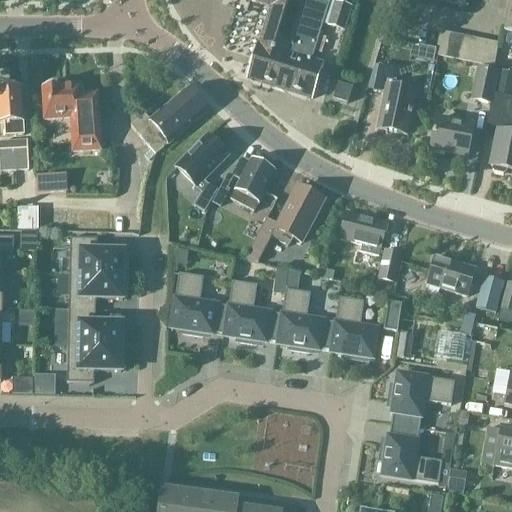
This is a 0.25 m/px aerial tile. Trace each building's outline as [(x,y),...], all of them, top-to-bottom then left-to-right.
[(246,0),(246,1),(268,8),(245,81),(310,101),(322,65),(309,61),(326,4),(311,0),(246,0)] [(343,31),(349,8),(333,4),(327,27),(343,31)] [(445,58),(450,35),(438,32),(433,56),(445,58)] [(457,61),(462,37),(450,35),(445,58),(457,61)] [(468,63),(473,39),(462,37),(457,61),(468,63)] [(481,65),(485,42),(473,39),(468,63),(481,65)] [(497,44),(485,42),(481,65),(493,68),(497,44)] [(406,137),(414,93),(394,89),(398,71),(378,67),(373,92),(383,94),(375,131),(406,137)] [(498,73),(476,68),(469,102),(491,106),(498,73)] [(346,105),(351,89),(337,84),(332,101),(346,105)] [(97,95),(80,96),(79,87),(42,90),(43,121),(70,120),(72,154),(100,153),(97,95)] [(6,137),(22,136),(19,89),(0,90),(0,123),(5,123),(6,137)] [(152,156),(204,114),(184,91),(146,123),(141,117),(128,128),(152,156)] [(490,107),(489,109),(484,134),(495,136),(489,168),(492,169),(491,172),(493,174),(502,176),(505,174),(505,172),(511,172),(511,98),(494,95),(491,107),(490,107)] [(465,158),(471,129),(434,121),(429,151),(465,158)] [(215,141),(210,141),(207,138),(176,169),(201,194),(193,208),(203,214),(216,192),(206,186),(201,182),(226,157),(221,152),(221,147),(215,141)] [(246,163),(240,160),(231,178),(237,181),(227,200),(251,212),(271,173),(247,161),(246,163)] [(300,242),(321,203),(295,189),(269,236),(286,245),(291,237),(300,242)] [(28,194),(27,216),(47,217),(48,195),(28,194)] [(378,256),(385,221),(343,213),(339,238),(362,242),(360,252),(378,256)] [(28,218),(28,239),(44,239),(44,218),(28,218)] [(3,253),(12,253),(12,239),(0,238),(0,275),(2,275),(3,253)] [(69,241),(68,277),(127,278),(127,258),(122,258),(123,254),(96,253),(96,241),(69,241)] [(377,282),(380,282),(378,292),(391,294),(392,285),(394,286),(401,256),(383,252),(377,282)] [(466,297),(474,270),(432,258),(424,285),(466,297)] [(181,337),(202,340),(202,335),(212,337),(212,335),(223,337),(227,308),(199,305),(202,279),(177,276),(169,330),(182,332),(181,337)] [(122,298),(126,298),(127,278),(68,277),(67,313),(94,313),(95,301),(121,302),(122,298)] [(484,278),(476,309),(497,315),(505,284),(484,278)] [(231,284),(227,308),(223,337),(223,338),(232,340),(231,344),(252,347),(252,343),(262,344),(262,343),(273,344),(272,346),(276,346),(280,317),(252,312),(256,287),(231,284)] [(511,285),(506,284),(500,312),(511,314),(511,285)] [(326,353),(326,354),(329,354),(334,325),(305,320),(309,295),(284,292),(280,317),(276,346),(285,348),(285,352),(305,355),(306,351),(315,352),(315,351),(326,353)] [(337,300),(334,325),(329,354),(339,356),(338,360),(359,364),(359,359),(372,361),(377,331),(359,328),(363,303),(337,300)] [(382,332),(396,334),(400,306),(386,303),(382,332)] [(121,330),(121,326),(94,325),(94,313),(67,313),(66,349),(125,350),(126,330),(121,330)] [(482,313),(477,326),(494,332),(499,319),(482,313)] [(461,362),(465,338),(440,333),(436,358),(461,362)] [(408,361),(412,337),(398,335),(395,358),(408,361)] [(125,370),(125,350),(66,349),(66,385),(93,385),(93,373),(120,374),(120,370),(125,370)] [(511,371),(508,370),(502,409),(511,410),(511,371)] [(391,415),(390,427),(418,431),(423,403),(450,407),(453,384),(447,383),(396,375),(394,388),(390,387),(387,405),(392,406),(390,415),(391,415)] [(19,396),(31,397),(32,380),(20,380),(19,396)] [(418,431),(390,427),(388,438),(387,438),(385,448),(380,447),(378,464),(382,465),(380,478),(437,487),(441,463),(414,459),(418,431)] [(511,432),(499,430),(491,468),(511,472),(511,432)] [(466,474),(449,471),(445,494),(462,497),(466,474)] [(159,499),(156,511),(182,511),(185,494),(172,493),(160,491),(159,499)] [(233,511),(235,501),(210,498),(185,494),(182,511),(233,511)] [(253,511),(249,511),(250,503),(249,503),(235,501),(233,511),(281,511),(282,508),(269,506),(267,511),(253,511)]
